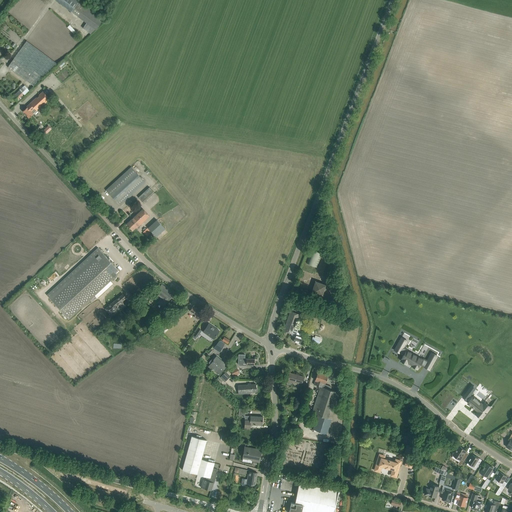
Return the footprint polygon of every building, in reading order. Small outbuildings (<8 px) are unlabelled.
[(55,0),(71,11),(79,1),(78,0),(55,0)] [(103,20),(79,1),(71,11),(71,12),(86,23),(83,28),(91,34),(95,30),(103,20)] [(67,27),(75,36),(77,33),(69,25),(67,27)] [(8,67),(27,81),(33,86),(42,77),(57,63),(26,41),(8,67)] [(16,94),(12,97),(16,101),(20,98),(23,94),(24,95),(29,91),(24,85),(19,90),(20,90),(16,94)] [(47,88),(39,95),(26,107),(27,107),(23,111),(29,118),(53,95),(47,88)] [(131,167),(106,190),(120,206),(145,183),(131,167)] [(149,188),(137,198),(142,203),(154,193),(149,188)] [(143,209),(130,221),(136,227),(136,228),(149,216),(143,209)] [(157,220),(152,225),(148,228),(156,237),(165,229),(157,220)] [(136,227),(130,221),(126,224),(132,230),(136,227)] [(98,248),(94,251),(47,295),(69,319),(120,272),(98,248)] [(312,250),(307,263),(311,265),(317,267),(322,254),(317,251),(312,250)] [(320,301),(322,294),(326,285),(315,281),(310,297),(320,301)] [(163,300),(160,298),(160,299),(157,303),(163,307),(173,294),(167,289),(168,289),(167,288),(167,289),(162,285),(159,289),(156,292),(161,296),(160,297),(163,300)] [(123,294),(110,305),(117,313),(122,309),(126,306),(123,303),(121,301),(125,298),(123,294)] [(322,294),(320,301),(338,307),(340,300),(322,294)] [(117,313),(110,305),(105,309),(110,314),(107,316),(110,319),(117,313)] [(193,306),(190,310),(190,311),(196,315),(194,317),(198,321),(203,313),(193,306)] [(295,337),(293,341),(300,344),(302,337),(303,334),(297,332),(297,330),(294,329),(300,314),(290,311),(283,331),(292,334),(292,335),(295,337)] [(158,326),(162,332),(174,323),(170,317),(158,326)] [(209,324),(206,328),(203,332),(214,339),(219,331),(209,324)] [(193,335),(197,337),(201,331),(198,328),(193,335)] [(398,344),(394,350),(400,353),(404,355),(401,359),(402,359),(401,361),(406,364),(407,363),(412,365),(412,366),(417,369),(417,368),(418,369),(420,364),(424,366),(426,362),(422,360),(423,360),(423,359),(406,350),(406,351),(403,349),(403,347),(407,341),(401,338),(398,344)] [(219,340),(213,348),(219,352),(224,344),(219,340)] [(431,353),(427,361),(433,364),(437,356),(431,353)] [(246,364),(249,364),(254,364),(254,359),(245,359),(245,355),(238,354),(238,359),(240,359),(239,363),(246,363),(246,364)] [(217,373),(219,375),(227,365),(226,365),(226,366),(219,360),(219,359),(217,357),(217,356),(216,356),(213,360),(212,359),(209,363),(211,364),(208,367),(211,369),(213,366),(220,372),(218,374),(217,373)] [(230,370),(233,376),(239,373),(236,367),(230,370)] [(225,371),(220,377),(225,382),(230,376),(225,371)] [(320,389),(312,413),(317,415),(313,429),(326,434),(331,420),(338,398),(340,393),(341,391),(343,383),(339,382),(336,389),(335,391),(331,390),(333,386),(325,384),(328,375),(318,372),(316,377),(314,385),(319,386),(318,388),(320,389)] [(289,373),(286,383),(287,384),(288,385),(289,385),(290,384),(291,384),(292,381),(302,384),(304,377),(289,373)] [(250,391),(250,392),(256,392),(257,392),(258,391),(258,388),(257,388),(256,388),(256,384),(238,386),(239,392),(250,391)] [(300,400),(304,401),(308,385),(304,384),(300,400)] [(468,390),(463,397),(467,400),(468,400),(469,401),(468,403),(478,411),(476,414),(482,418),(491,406),(485,402),(483,404),(481,402),(475,397),(474,397),(473,396),(471,395),(472,394),(468,390)] [(245,428),(250,429),(250,424),(262,425),(263,417),(251,416),(251,420),(245,420),(245,428)] [(207,440),(192,436),(183,470),(197,474),(201,459),(207,440)] [(459,446),(453,455),(460,460),(458,464),(461,466),(467,456),(464,454),(467,451),(459,446)] [(261,450),(251,448),(245,447),(243,457),(252,459),(252,460),(259,461),(261,450)] [(408,453),(407,457),(405,466),(411,468),(414,459),(412,458),(413,454),(408,453)] [(374,470),(380,472),(382,466),(385,467),(389,468),(393,469),(391,475),(396,477),(401,461),(396,459),(395,462),(384,459),(385,456),(379,454),(374,470)] [(470,459),(468,462),(471,464),(470,466),(475,470),(477,468),(479,464),(476,463),(479,458),(477,457),(476,456),(473,455),(470,459)] [(214,463),(201,459),(197,474),(207,477),(206,480),(203,480),(201,487),(211,490),(213,483),(214,483),(218,469),(213,468),(214,463)] [(484,476),(484,475),(488,478),(491,473),(490,472),(493,468),(487,463),(481,473),(481,474),(482,475),(482,476),(484,476)] [(242,485),(245,486),(247,484),(255,485),(257,473),(249,472),(248,479),(242,478),(241,484),(242,485)] [(500,472),(498,476),(496,479),(497,480),(497,481),(496,484),(500,486),(495,494),(499,495),(507,483),(504,481),(507,477),(500,472)] [(453,488),(458,490),(461,478),(456,477),(453,488)] [(481,487),(485,489),(491,480),(487,478),(481,487)] [(334,511),(338,491),(299,483),(295,503),(291,502),(288,511),(334,511)] [(433,485),(431,490),(426,488),(425,494),(426,495),(429,496),(430,495),(436,497),(439,487),(433,485)] [(443,488),(441,493),(443,494),(444,494),(442,499),(444,500),(444,501),(446,501),(447,501),(451,502),(454,492),(443,488)] [(462,496),(463,494),(457,492),(455,499),(459,500),(458,504),(461,505),(462,506),(463,506),(464,506),(465,506),(468,498),(462,496)] [(475,509),(477,510),(480,511),(480,508),(482,508),(483,505),(482,505),(482,502),(477,500),(479,495),(473,493),(470,500),(474,501),(474,502),(473,504),(473,505),(472,508),(475,509)] [(488,503),(485,511),(493,511),(495,509),(498,510),(500,502),(495,500),(495,501),(490,499),(489,503),(488,503)]
